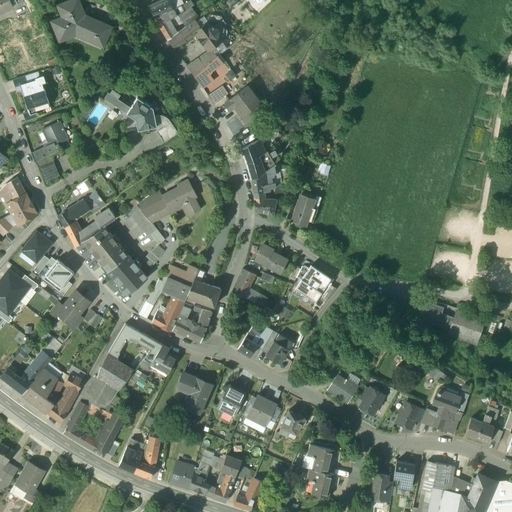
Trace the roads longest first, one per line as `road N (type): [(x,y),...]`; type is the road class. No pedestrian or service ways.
road 1 (residential): [(213,355),(160,340),(116,310),(60,236),(0,96)]
road 2 (secondary): [(222,511),(124,478),(0,398)]
road 3 (track): [(511,60),(468,306)]
road 4 (residential): [(138,0),(244,184),(246,221)]
road 5 (residential): [(369,438),(447,447),(511,470)]
road 6 (unknown): [(116,310),(53,436)]
road 7 (residential): [(246,221),(213,355)]
road 8 (residential): [(295,392),(302,359),(355,282)]
road 9 (residential): [(246,221),(355,282)]
